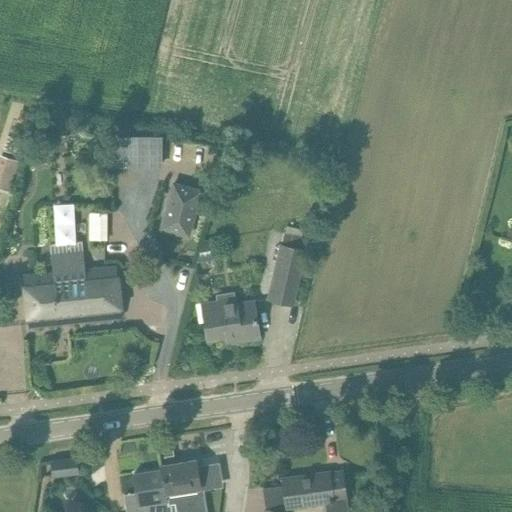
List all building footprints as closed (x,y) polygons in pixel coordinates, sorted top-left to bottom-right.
[(34,115),(21,111),(18,123),(31,126),(34,115)] [(162,143),(138,144),(138,154),(162,153),(162,143)] [(0,189),(10,192),(19,162),(0,155),(0,189)] [(203,189),(173,181),(160,230),(190,238),(203,189)] [(281,245),(268,299),(293,305),(306,251),(305,251),(308,239),(301,237),(303,230),(287,226),(285,233),(284,233),(281,245)] [(202,241),(197,263),(218,259),(214,239),(202,241)] [(53,274),(24,277),(29,327),(122,317),(116,267),(85,270),(82,242),(50,246),(53,274)] [(217,299),(202,302),(202,303),(204,311),(203,311),(205,322),(208,339),(226,336),(227,344),(241,341),(260,338),(254,301),(238,303),(237,297),(236,297),(235,291),(217,294),(217,299)] [(52,476),(79,473),(77,458),(51,461),(52,476)] [(196,460),(161,465),(166,493),(167,501),(166,511),(181,511),(182,511),(203,508),(200,488),(211,486),(208,467),(198,468),(196,460)] [(165,493),(161,469),(134,474),(138,502),(126,504),(127,511),(166,511),(167,501),(166,493),(165,493)] [(347,511),(346,499),(342,471),(329,472),(329,471),(282,478),(287,508),(324,503),(324,511),(347,511)]
